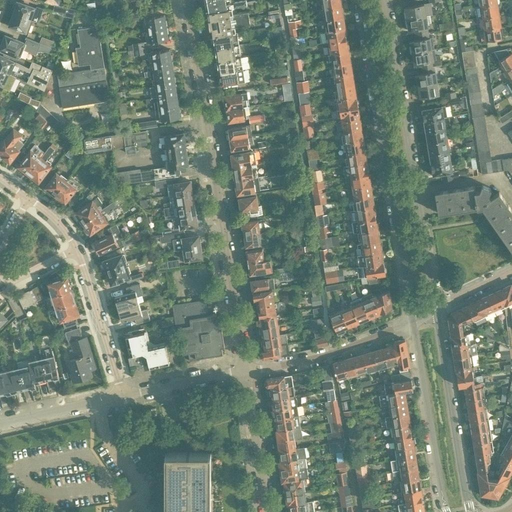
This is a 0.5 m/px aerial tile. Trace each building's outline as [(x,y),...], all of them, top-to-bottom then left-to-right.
[(229,0),(206,0),(207,7),(206,7),(207,12),(209,12),(232,8),(247,6),(246,0),(233,2),(233,3),(230,3),(229,0)] [(340,0),(321,0),(323,9),(341,7),(341,5),(342,4),(341,1),(340,0)] [(16,9),(14,14),(33,21),(38,23),(43,10),(37,7),(36,9),(18,2),(17,4),(16,5),(15,8),(16,9)] [(293,12),(291,3),(284,4),(286,13),(293,12)] [(430,3),(405,8),(407,19),(426,16),(432,15),(430,3)] [(477,18),(483,17),(499,15),(497,3),(481,6),(475,7),(477,18)] [(55,5),(54,11),(65,14),(64,16),(74,18),(77,10),(67,8),(55,5)] [(341,7),(323,9),(325,21),(343,18),(342,13),(343,12),(342,8),(341,8),(341,7)] [(211,19),(209,19),(209,24),(249,18),(248,11),(233,14),(232,8),(209,12),(211,19)] [(305,18),(303,10),(286,13),(288,21),(301,19),(305,18)] [(11,19),(9,22),(10,24),(10,26),(28,33),(33,21),(14,14),(12,19),(11,19)] [(164,15),(143,18),(144,24),(146,24),(147,30),(166,27),(166,26),(167,25),(167,21),(165,20),(164,15)] [(483,17),(485,29),(501,26),(499,15),(483,17)] [(426,16),(407,19),(409,31),(415,30),(416,35),(428,33),(427,28),(428,28),(427,23),(426,16)] [(249,18),(209,24),(210,29),(212,28),(213,36),(215,36),(230,33),(236,32),(235,27),(250,24),(249,18)] [(343,18),(325,21),(327,32),(345,29),(345,27),(345,23),(344,23),(343,18)] [(302,25),(301,19),(288,21),(289,28),(297,26),(302,25)] [(282,36),(281,25),(273,27),(275,37),(282,36)] [(78,66),(90,65),(91,70),(58,75),(63,108),(110,101),(98,26),(77,30),(80,47),(76,48),(78,66)] [(298,35),(297,26),(289,28),(290,36),(298,35)] [(501,26),(485,29),(480,30),(481,35),(486,34),(487,41),(503,38),(501,26)] [(148,37),(146,37),(147,43),(168,39),(167,34),(168,33),(168,29),(166,28),(166,27),(147,30),(148,37)] [(327,32),(319,33),(321,44),(329,43),(347,40),(346,35),(346,34),(346,31),(345,30),(345,29),(327,32)] [(213,36),(212,38),(212,42),(214,43),(215,48),(217,48),(232,45),(239,44),(237,32),(236,32),(230,33),(215,36),(213,36)] [(417,40),(410,41),(412,53),(432,50),(434,49),(432,38),(429,38),(428,33),(416,35),(417,40)] [(2,43),(0,46),(1,47),(0,49),(20,58),(24,49),(36,54),(37,51),(43,51),(46,45),(40,43),(26,38),(24,43),(6,36),(3,43),(2,43)] [(43,38),(40,43),(46,45),(51,47),(53,42),(43,38)] [(347,40),(329,43),(331,54),(348,51),(348,50),(349,49),(348,46),(347,45),(347,40)] [(215,49),(213,51),(214,54),(216,56),(217,60),(219,60),(234,58),(241,57),(239,44),(232,45),(217,48),(215,48),(215,49)] [(146,54),(145,48),(134,50),(128,51),(129,57),(146,54)] [(432,50),(412,53),(414,65),(415,67),(421,66),(421,69),(434,67),(441,66),(439,56),(435,57),(434,49),(432,50)] [(505,49),(495,51),(500,59),(498,60),(505,71),(511,66),(511,52),(508,55),(505,49)] [(170,50),(148,53),(149,58),(152,58),(153,64),(171,61),(171,60),(172,60),(172,55),(170,55),(170,50)] [(304,57),(306,56),(305,50),(293,52),(294,58),(304,57)] [(466,52),(462,52),(463,58),(475,57),(474,50),(466,52)] [(348,51),(331,54),(332,65),(350,62),(349,57),(350,56),(349,53),(349,52),(348,51)] [(0,68),(11,74),(13,75),(15,72),(13,70),(15,66),(32,74),(28,83),(45,91),(53,71),(32,62),(29,69),(0,55),(0,68)] [(217,61),(215,63),(216,67),(218,68),(219,73),(221,72),(236,70),(243,69),(241,57),(234,58),(219,60),(217,60),(217,61)] [(306,67),(304,57),(294,58),(295,69),(306,67)] [(475,57),(463,58),(465,70),(476,68),(475,57)] [(154,71),(145,72),(145,77),(154,75),(173,72),(172,68),(173,67),(173,63),(172,62),(171,61),(153,64),(154,71)] [(350,62),(332,65),(334,76),(352,73),(352,72),(352,71),(352,68),(351,67),(350,62)] [(422,74),(416,75),(418,87),(437,83),(435,72),(434,72),(434,67),(421,69),(422,74)] [(0,82),(5,85),(4,87),(10,90),(16,77),(13,75),(11,74),(0,68),(0,82)] [(221,72),(219,73),(220,78),(219,80),(219,81),(221,83),(221,85),(231,83),(231,84),(233,86),(237,85),(238,83),(245,82),(243,69),(236,70),(221,72)] [(173,72),(154,75),(156,87),(175,84),(175,83),(176,82),(175,78),(174,77),(173,72)] [(352,73),(334,76),(336,88),(354,85),(353,80),(354,79),(353,75),(352,75),(352,73)] [(289,82),(288,75),(280,76),(270,77),(271,85),(282,83),(289,82)] [(310,89),(309,78),(296,80),(298,91),(310,89)] [(478,80),(466,82),(468,93),(480,92),(478,80)] [(292,99),(289,82),(282,83),(284,101),(292,99)] [(437,83),(418,87),(420,98),(439,95),(437,83)] [(502,83),(497,86),(500,92),(505,89),(502,83)] [(156,87),(150,88),(152,99),(177,95),(176,90),(177,89),(176,85),(175,85),(175,84),(156,87)] [(354,85),(336,88),(338,99),(356,96),(356,94),(356,90),(355,90),(354,85)] [(311,100),(310,89),(298,91),(300,102),(311,100)] [(225,100),(223,101),(225,110),(246,106),(245,99),(248,98),(247,92),(233,94),(233,95),(225,97),(225,100)] [(152,99),(146,100),(146,104),(155,102),(156,110),(178,106),(178,105),(179,104),(179,100),(177,100),(177,95),(152,99)] [(356,96),(338,99),(340,110),(359,107),(358,105),(359,104),(359,102),(358,101),(357,99),(356,99),(356,96)] [(465,97),(463,97),(458,98),(446,100),(446,105),(463,103),(466,102),(465,97)] [(313,112),(311,100),(300,102),(301,114),(313,112)] [(156,110),(155,110),(156,116),(159,116),(159,121),(180,118),(179,112),(180,112),(180,108),(178,107),(178,106),(156,110)] [(246,106),(225,110),(226,116),(228,118),(229,122),(247,119),(247,118),(248,118),(248,114),(250,114),(249,106),(246,106)] [(442,107),(422,110),(424,121),(443,118),(447,117),(445,106),(442,107)] [(359,107),(340,110),(342,121),(359,118),(359,114),(360,114),(360,113),(360,111),(360,109),(359,108),(359,107)] [(511,109),(499,118),(502,124),(511,117),(511,109)] [(315,125),(313,112),(301,114),(303,127),(313,125),(315,125)] [(249,116),(250,123),(265,121),(264,114),(249,116)] [(443,118),(424,121),(426,132),(445,129),(450,128),(448,117),(447,117),(443,118)] [(359,118),(342,121),(343,132),(361,129),(360,124),(361,123),(360,120),(360,119),(359,118)] [(157,120),(139,123),(140,129),(158,126),(157,120)] [(8,128),(2,125),(0,127),(0,136),(1,137),(8,128)] [(228,128),(229,139),(252,136),(250,125),(228,128)] [(314,135),(313,125),(303,127),(304,137),(314,135)] [(486,126),(474,128),(475,135),(487,133),(486,126)] [(361,129),(343,132),(345,143),(363,140),(363,139),(363,138),(363,135),(362,134),(361,129)] [(445,129),(426,132),(427,143),(447,139),(445,129)] [(0,154),(10,162),(19,150),(18,150),(26,139),(13,130),(7,138),(6,138),(5,140),(3,138),(0,141),(0,154)] [(124,134),(126,147),(127,153),(136,152),(135,147),(147,145),(146,140),(148,140),(147,130),(124,134)] [(160,136),(162,148),(186,145),(184,133),(160,136)] [(487,133),(475,135),(476,141),(488,139),(487,133)] [(119,148),(126,147),(124,134),(118,135),(119,148)] [(113,149),(119,148),(118,135),(111,136),(113,149)] [(106,150),(113,149),(111,136),(105,137),(106,150)] [(252,136),(229,139),(231,150),(249,147),(249,144),(253,143),(252,136)] [(100,151),(106,150),(105,137),(98,138),(100,151)] [(93,152),(100,151),(98,138),(91,139),(93,152)] [(87,153),(93,152),(91,139),(85,140),(87,153)] [(447,139),(427,143),(429,154),(449,150),(447,139)] [(363,140),(345,143),(347,154),(365,151),(364,146),(365,146),(364,142),(363,142),(363,140)] [(35,145),(17,168),(23,172),(25,171),(29,174),(41,158),(45,153),(42,150),(35,145)] [(73,145),(66,155),(70,158),(77,149),(73,145)] [(162,148),(164,160),(187,156),(186,145),(162,148)] [(320,157),(318,145),(306,147),(308,159),(320,157)] [(41,158),(29,174),(33,177),(32,179),(38,184),(52,166),(46,161),(55,149),(50,146),(45,153),(41,158)] [(449,150),(429,154),(431,164),(450,161),(449,150)] [(233,161),(234,167),(256,164),(254,151),(232,154),(232,156),(231,158),(231,161),(233,161)] [(365,151),(347,154),(349,166),(367,163),(366,161),(367,160),(366,157),(366,156),(365,151)] [(165,168),(156,169),(157,179),(179,176),(179,172),(182,171),(182,170),(189,168),(187,156),(164,160),(165,168)] [(509,158),(502,159),(504,170),(508,170),(510,169),(509,158)] [(450,161),(431,164),(433,176),(441,174),(442,181),(453,179),(453,178),(459,177),(469,175),(468,170),(458,171),(452,172),(450,161)] [(349,166),(343,166),(345,178),(351,177),(368,174),(368,169),(368,168),(368,164),(367,164),(367,163),(349,166)] [(235,178),(236,180),(253,177),(253,178),(258,177),(256,164),(234,167),(235,174),(233,175),(234,178),(235,178)] [(325,179),(323,168),(310,170),(312,181),(325,179)] [(140,169),(134,170),(136,183),(142,182),(140,172),(140,169)] [(134,170),(128,171),(129,184),(136,183),(134,170)] [(123,185),(122,172),(115,173),(117,186),(123,185)] [(46,188),(56,195),(67,181),(56,173),(53,178),(46,188)] [(351,177),(345,178),(347,189),(370,185),(370,184),(371,183),(370,179),(369,179),(368,174),(351,177)] [(67,181),(56,195),(65,203),(73,193),(75,194),(83,187),(70,177),(67,181)] [(253,177),(236,180),(237,186),(235,188),(236,191),(237,191),(238,193),(255,191),(260,190),(258,177),(253,178),(253,177)] [(178,178),(155,182),(156,188),(168,186),(169,196),(192,192),(193,191),(192,186),(191,186),(190,181),(179,183),(178,178)] [(313,191),(325,190),(325,187),(326,187),(325,179),(312,181),(313,191)] [(370,185),(347,189),(349,200),(354,199),(372,196),(371,191),(372,190),(371,187),(370,186),(370,185)] [(475,191),(474,186),(435,192),(438,214),(483,206),(511,248),(511,210),(499,191),(491,197),(488,194),(490,188),(482,185),(479,190),(475,191)] [(327,202),(325,190),(313,191),(315,204),(326,203),(327,202)] [(170,203),(164,204),(165,208),(194,203),(193,199),(194,198),(193,194),(192,193),(192,192),(169,196),(170,203)] [(240,211),(247,210),(248,216),(257,215),(262,214),(260,205),(258,206),(256,192),(251,193),(251,196),(238,198),(240,211)] [(128,199),(125,194),(119,198),(123,202),(128,199)] [(372,196),(354,199),(356,210),(374,207),(374,206),(374,205),(374,202),(373,201),(372,196)] [(98,197),(75,214),(79,220),(80,219),(84,223),(103,209),(100,206),(103,204),(98,197)] [(103,209),(84,223),(87,228),(85,229),(89,235),(108,222),(103,216),(108,212),(109,214),(117,208),(113,202),(109,205),(103,209)] [(194,203),(165,208),(165,212),(171,211),(173,218),(178,217),(196,214),(195,214),(196,212),(195,208),(194,208),(194,203)] [(327,213),(326,203),(315,204),(317,215),(327,213)] [(356,210),(350,211),(352,222),(358,221),(376,219),(375,213),(375,212),(375,209),(374,209),(374,207),(356,210)] [(171,228),(163,230),(163,236),(174,234),(184,232),(184,228),(197,225),(196,221),(197,220),(196,216),(195,215),(196,214),(178,217),(173,218),(174,228),(171,229),(171,228)] [(258,220),(242,222),(244,234),(260,232),(265,231),(264,228),(266,225),(266,221),(263,219),(258,220)] [(358,221),(352,222),(354,234),(360,233),(378,230),(377,228),(378,228),(377,224),(376,219),(358,221)] [(96,249),(97,248),(100,253),(118,245),(119,247),(124,245),(121,239),(123,238),(117,224),(95,236),(97,240),(94,242),(95,243),(94,243),(96,249)] [(331,234),(330,225),(319,227),(320,236),(331,234)] [(151,234),(148,228),(139,233),(141,238),(151,234)] [(360,233),(354,234),(356,245),(357,244),(362,244),(379,241),(379,236),(379,235),(379,232),(378,231),(378,230),(360,233)] [(260,232),(244,234),(246,246),(262,243),(267,243),(269,241),(268,237),(265,235),(265,231),(260,232)] [(175,241),(173,241),(175,250),(183,249),(200,247),(201,244),(201,239),(199,239),(199,235),(185,238),(184,232),(174,234),(175,241)] [(163,236),(161,237),(161,243),(173,241),(175,241),(174,234),(163,236)] [(334,245),(331,234),(320,236),(322,248),(327,247),(334,245)] [(128,238),(131,243),(136,241),(134,235),(128,238)] [(362,244),(357,244),(358,249),(360,248),(361,255),(381,252),(381,251),(381,250),(381,246),(380,246),(379,241),(362,244)] [(200,247),(183,249),(184,261),(202,258),(201,254),(203,253),(202,248),(200,247)] [(328,253),(327,247),(322,248),(323,259),(334,258),(333,253),(328,253)] [(103,261),(108,273),(127,267),(138,263),(137,258),(125,263),(120,248),(107,255),(108,259),(103,261)] [(245,255),(247,263),(264,260),(262,248),(246,250),(247,254),(245,255)] [(361,255),(357,256),(359,267),(383,263),(382,258),(383,257),(382,254),(381,253),(381,252),(361,255)] [(338,257),(334,258),(323,259),(325,271),(337,268),(340,268),(338,257)] [(264,260),(247,263),(248,270),(250,270),(250,274),(272,271),(270,259),(264,260)] [(179,266),(178,260),(164,262),(165,269),(179,266)] [(383,263),(359,267),(360,267),(362,278),(367,278),(379,275),(385,274),(384,263),(383,263)] [(127,267),(108,273),(111,284),(117,282),(117,283),(125,280),(125,279),(126,279),(128,283),(143,277),(141,273),(130,277),(127,267)] [(277,269),(278,275),(290,273),(289,267),(277,269)] [(339,280),(337,268),(325,271),(326,282),(339,280)] [(379,275),(367,278),(369,284),(380,282),(379,275)] [(48,283),(52,296),(71,290),(67,277),(48,283)] [(251,285),(251,288),(252,291),(253,291),(253,292),(272,289),(275,289),(274,278),(268,278),(252,281),(252,285),(251,285)] [(350,282),(344,283),(345,290),(352,289),(350,282)] [(115,297),(119,310),(139,304),(137,297),(143,295),(140,284),(126,288),(127,294),(115,297)] [(503,296),(500,298),(504,307),(511,302),(511,287),(510,284),(500,289),(503,296)] [(32,290),(33,290),(36,296),(39,301),(44,298),(38,287),(32,290)] [(272,289),(253,292),(255,306),(274,303),(279,302),(277,288),(275,289),(272,289)] [(52,296),(56,308),(75,302),(74,298),(76,298),(73,289),(71,290),(52,296)] [(500,289),(486,296),(494,311),(504,307),(500,298),(503,296),(500,289)] [(388,290),(373,297),(380,313),(381,312),(383,313),(385,312),(386,311),(391,308),(388,290)] [(29,292),(24,294),(29,306),(34,304),(29,292)] [(372,293),(361,298),(362,301),(369,318),(374,315),(376,316),(378,315),(379,314),(380,313),(373,297),(372,293)] [(24,294),(18,297),(24,309),(29,306),(24,294)] [(322,303),(320,295),(311,296),(312,305),(322,303)] [(486,296),(477,300),(484,316),(494,311),(486,296)] [(361,298),(350,302),(352,306),(358,322),(360,322),(361,322),(364,321),(364,320),(369,318),(362,301),(361,298)] [(205,300),(172,305),(176,332),(179,331),(183,354),(188,353),(189,361),(200,359),(200,358),(223,354),(222,348),(224,348),(220,321),(217,321),(215,321),(214,316),(216,315),(216,314),(208,316),(203,316),(203,311),(207,310),(205,300)] [(477,300),(467,305),(467,306),(473,318),(474,321),(484,316),(477,300)] [(75,302),(56,308),(60,321),(63,320),(65,328),(78,324),(76,316),(79,315),(75,302)] [(274,303),(255,306),(256,310),(259,310),(260,317),(276,314),(274,303)] [(139,304),(119,310),(122,322),(135,319),(136,324),(150,320),(147,309),(141,311),(139,304)] [(352,306),(341,310),(348,327),(353,325),(354,325),(357,324),(357,323),(358,322),(352,306)] [(451,313),(450,316),(463,323),(473,318),(467,306),(451,313)] [(323,315),(322,307),(313,308),(314,316),(323,315)] [(341,310),(330,315),(338,335),(345,333),(345,331),(344,328),(348,327),(341,310)] [(260,320),(258,320),(259,327),(278,324),(276,314),(260,317),(260,320)] [(450,316),(448,319),(451,336),(465,334),(463,323),(450,316)] [(323,318),(313,319),(314,329),(324,327),(323,318)] [(278,324),(259,327),(260,334),(262,334),(263,337),(280,335),(278,324)] [(66,332),(70,345),(72,344),(77,359),(69,361),(73,373),(71,373),(74,382),(92,376),(91,370),(96,369),(86,338),(83,339),(80,328),(66,332)] [(123,334),(124,337),(128,356),(130,356),(130,357),(128,358),(130,365),(131,370),(143,367),(144,371),(150,369),(150,371),(170,366),(169,364),(173,363),(169,344),(165,345),(155,347),(155,345),(149,342),(147,342),(145,332),(144,328),(128,332),(128,333),(123,334)] [(451,336),(450,336),(452,347),(469,344),(476,343),(475,339),(469,340),(467,333),(465,334),(451,336)] [(264,341),(262,341),(263,348),(281,345),(288,344),(286,334),(280,335),(263,337),(264,341)] [(393,342),(398,368),(409,366),(405,340),(393,342)] [(386,348),(383,349),(388,366),(397,363),(398,368),(393,342),(385,344),(386,348)] [(469,344),(452,347),(454,358),(471,355),(478,354),(476,343),(469,344)] [(262,351),(261,354),(261,357),(263,359),(289,355),(288,344),(281,345),(263,348),(263,351),(262,351)] [(383,349),(373,352),(378,369),(388,366),(383,349)] [(53,351),(40,354),(47,381),(54,379),(55,385),(60,384),(53,351)] [(373,352),(363,355),(368,372),(378,369),(373,352)] [(28,356),(29,360),(29,361),(36,389),(41,388),(40,383),(47,381),(40,354),(28,356)] [(363,355),(353,358),(358,375),(368,372),(363,355)] [(471,355),(454,358),(456,369),(473,366),(471,355)] [(353,358),(343,361),(348,378),(358,375),(353,358)] [(29,360),(17,363),(24,390),(31,389),(32,395),(37,393),(36,389),(29,361),(29,360)] [(348,378),(343,361),(333,364),(338,381),(348,378)] [(17,363),(5,366),(13,399),(18,398),(17,392),(24,390),(17,363)] [(329,365),(322,366),(325,379),(332,378),(329,365)] [(5,366),(0,367),(0,395),(7,394),(8,400),(13,399),(5,366)] [(473,366),(456,369),(457,379),(475,377),(473,366)] [(267,379),(265,382),(265,384),(268,386),(269,386),(269,389),(288,386),(293,386),(291,375),(286,376),(267,379)] [(475,377),(457,379),(459,387),(463,386),(463,389),(482,386),(484,386),(484,382),(483,382),(482,375),(475,377)] [(325,379),(322,380),(324,391),(326,390),(334,389),(332,378),(325,379)] [(392,382),(384,383),(385,390),(386,394),(394,393),(404,391),(404,392),(413,390),(411,379),(392,382)] [(288,386),(269,389),(270,396),(272,396),(273,399),(290,397),(295,396),(293,386),(288,386)] [(482,386),(463,389),(464,393),(466,393),(467,400),(467,401),(469,400),(484,398),(482,386)] [(326,390),(328,401),(336,400),(334,389),(326,390)] [(358,390),(349,392),(351,400),(360,398),(358,390)] [(386,394),(379,395),(381,407),(388,405),(406,402),(405,400),(404,392),(404,391),(394,393),(386,394)] [(340,394),(341,400),(349,398),(348,392),(340,394)] [(290,397),(273,399),(273,400),(274,410),(291,407),(297,406),(297,405),(297,403),(297,401),(297,399),(296,398),(295,396),(290,397)] [(469,400),(467,401),(469,412),(486,409),(485,400),(484,398),(469,400)] [(331,412),(338,410),(336,400),(329,401),(331,412)] [(406,402),(388,405),(390,417),(407,414),(406,402)] [(291,407),(274,410),(276,420),(293,417),(299,417),(297,406),(291,407)] [(486,409),(469,412),(471,423),(488,420),(486,409)] [(330,422),(340,421),(338,410),(331,412),(327,413),(329,422),(330,422)] [(390,417),(385,418),(387,428),(392,427),(409,424),(409,423),(410,422),(409,419),(408,418),(407,414),(390,417)] [(277,424),(275,424),(276,431),(294,428),(300,427),(299,417),(293,417),(276,420),(277,424)] [(488,420),(471,423),(473,433),(490,431),(488,420)] [(342,430),(340,421),(330,422),(332,432),(342,430)] [(409,424),(392,427),(393,438),(411,435),(410,430),(411,429),(411,426),(409,425),(409,424)] [(294,428),(276,431),(277,441),(294,438),(296,438),(302,437),(300,427),(294,428)] [(342,430),(332,432),(326,433),(328,441),(344,439),(342,430)] [(490,431),(473,433),(474,444),(491,441),(490,431)] [(393,438),(389,439),(389,443),(394,442),(395,449),(413,446),(413,445),(413,443),(413,441),(412,440),(411,435),(393,438)] [(278,444),(276,445),(277,451),(296,449),(294,438),(277,441),(278,444)] [(342,451),(340,441),(329,443),(330,453),(342,451)] [(491,441),(474,444),(476,455),(489,453),(493,452),(491,441)] [(511,447),(507,445),(501,455),(511,460),(511,447)] [(413,446),(395,449),(397,460),(415,457),(414,452),(415,451),(414,448),(413,447),(413,446)] [(296,449),(277,451),(279,462),(297,459),(305,458),(304,447),(296,449)] [(489,453),(476,455),(479,471),(479,473),(487,472),(487,470),(488,470),(487,465),(488,464),(488,463),(490,462),(490,457),(494,457),(493,452),(489,453)] [(208,511),(209,453),(167,453),(166,511),(208,511)] [(365,465),(363,455),(353,457),(355,467),(365,465)] [(511,460),(501,455),(499,459),(503,461),(500,465),(503,466),(502,468),(503,468),(500,473),(501,474),(508,477),(511,470),(511,460)] [(397,460),(391,461),(393,472),(416,468),(415,457),(397,460)] [(279,462),(278,462),(280,472),(299,469),(307,468),(305,458),(297,459),(279,462)] [(345,461),(335,462),(336,468),(339,468),(340,473),(347,472),(345,461)] [(367,476),(366,466),(355,467),(357,478),(367,476)] [(299,469),(280,472),(282,483),(283,482),(301,480),(303,479),(308,479),(307,468),(299,469)] [(416,468),(393,472),(394,483),(400,482),(418,479),(416,468)] [(340,473),(336,473),(338,485),(349,483),(347,472),(340,473)] [(479,473),(478,474),(482,495),(490,497),(493,480),(490,479),(488,472),(487,472),(479,473)] [(493,480),(490,497),(498,498),(509,478),(508,477),(501,474),(499,479),(498,481),(493,480)] [(357,478),(359,489),(367,488),(372,487),(370,476),(367,476),(357,478)] [(284,488),(283,490),(283,492),(285,493),(285,495),(305,492),(303,479),(301,480),(283,482),(284,488)] [(418,479),(400,482),(402,492),(420,489),(420,488),(421,487),(420,484),(419,483),(418,479)] [(339,486),(340,497),(350,495),(349,485),(348,485),(339,486)] [(368,498),(367,488),(359,489),(360,499),(368,498)] [(397,499),(398,504),(422,500),(421,496),(422,494),(421,492),(420,491),(420,489),(402,492),(403,498),(397,499)] [(305,492),(285,495),(287,505),(289,505),(307,502),(305,492)] [(352,506),(350,495),(340,497),(342,507),(352,506)] [(372,500),(362,501),(363,509),(373,508),(372,500)] [(422,500),(398,504),(399,511),(417,511),(423,511),(423,510),(424,508),(424,506),(422,505),(422,500)] [(307,502),(289,505),(290,511),(309,511),(314,511),(313,501),(307,502)]
